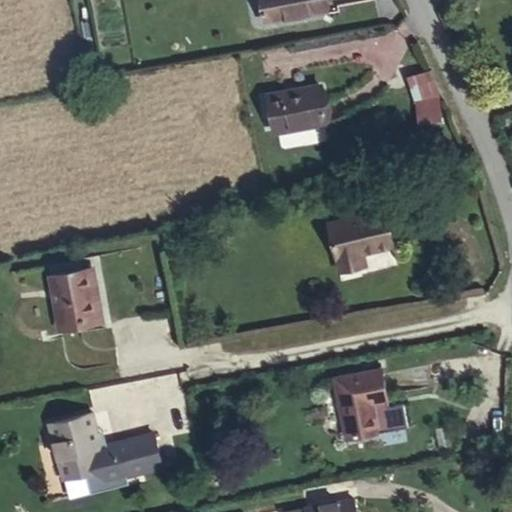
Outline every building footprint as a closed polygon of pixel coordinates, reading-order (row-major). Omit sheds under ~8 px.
[(255,0),(261,27),(325,14),(322,0),(255,0)] [(417,129),(441,128),(438,68),(414,69),(417,129)] [(316,83),(260,94),(267,129),(324,117),(316,83)] [(367,208),(311,221),(321,263),(347,257),(346,252),(376,245),(367,208)] [(347,257),(321,263),(322,270),(349,264),(347,257)] [(80,299),(76,270),(36,277),(45,327),(88,319),(85,298),(80,299)] [(367,408),(384,405),(379,373),(325,383),(337,448),(371,441),(367,408)] [(86,447),(79,412),(34,422),(45,477),(72,472),(85,470),(89,488),(109,484),(107,474),(125,471),(126,475),(145,471),(139,436),(86,447)] [(76,491),(89,488),(85,470),(72,472),(76,491)]
